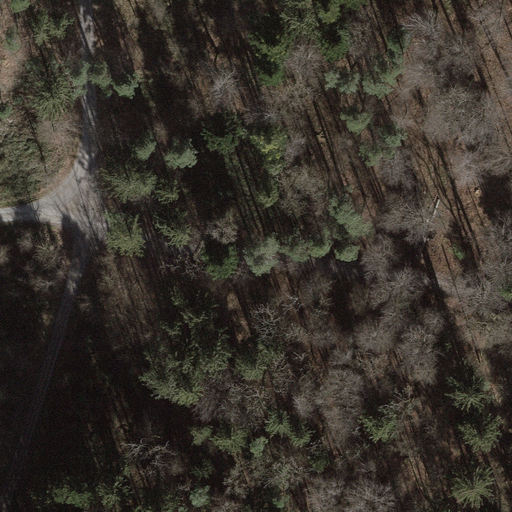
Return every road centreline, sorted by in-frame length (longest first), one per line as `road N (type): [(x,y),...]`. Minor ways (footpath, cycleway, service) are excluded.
road 1 (track): [(0,498),(92,222),(83,0)]
road 2 (track): [(0,215),(419,273)]
